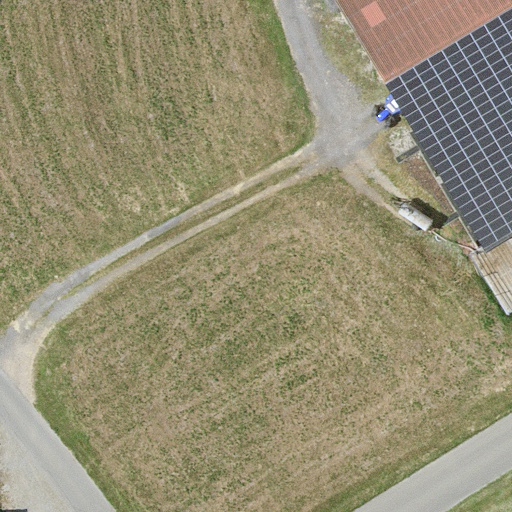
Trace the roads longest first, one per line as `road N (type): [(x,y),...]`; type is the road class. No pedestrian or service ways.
road 1 (track): [(0,356),(65,292),(350,139),(289,0)]
road 2 (unclassified): [(0,389),(93,511)]
road 3 (tertiary): [(393,511),(511,436)]
